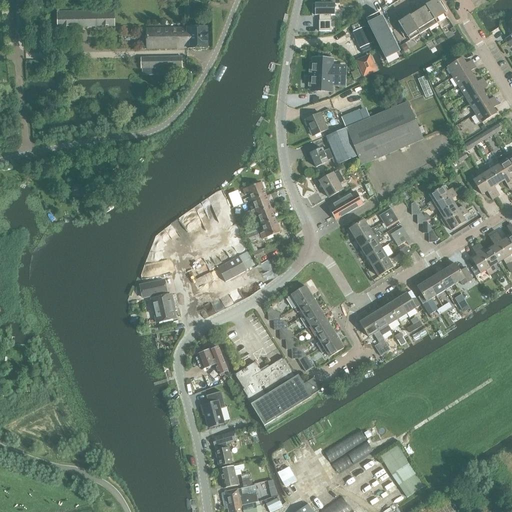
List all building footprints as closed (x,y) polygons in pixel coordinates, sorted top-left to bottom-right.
[(418,12),(426,25),(434,19),(435,19),(423,0),(421,0),(418,2),(423,9),(418,12)] [(438,3),(436,0),(435,0),(431,3),(429,0),(423,0),(435,19),(434,19),(437,23),(447,17),(444,13),(447,11),(441,1),(438,3)] [(318,15),(318,31),(330,31),(330,15),(334,15),(334,3),(311,3),(311,15),(318,15)] [(426,25),(418,12),(413,15),(409,8),(404,11),(417,30),(426,25)] [(57,27),(114,26),(114,11),(57,12),(57,27)] [(407,36),(409,40),(420,34),(417,30),(404,11),(400,13),(404,20),(399,23),(401,26),(398,28),(404,38),(407,36)] [(366,20),(385,59),(399,52),(379,14),(366,20)] [(354,30),(364,25),(362,20),(352,25),(354,30)] [(145,30),(146,49),(187,48),(187,49),(206,49),(206,28),(186,28),(186,29),(145,30)] [(358,42),(363,53),(372,49),(367,38),(358,42)] [(366,75),(377,70),(375,65),(373,66),(369,56),(357,61),(363,76),(366,75)] [(140,58),(141,69),(181,68),(180,57),(140,58)] [(453,76),(473,64),(471,60),(465,64),(461,58),(447,67),(453,76)] [(331,67),(331,60),(313,59),(313,64),(310,64),(310,72),(313,72),(313,75),(337,76),(337,67),(331,67)] [(473,64),(453,76),(458,86),(473,77),(470,71),(476,68),(473,64)] [(354,80),(361,77),(358,70),(351,73),(354,80)] [(336,85),(337,76),(313,75),(312,78),(309,78),(309,86),(312,86),(312,91),(330,92),(330,85),(336,85)] [(473,77),(458,86),(464,95),(485,82),(482,78),(476,82),(473,77)] [(485,82),(464,95),(470,104),(484,95),(481,90),(487,86),(485,82)] [(484,95),(470,104),(475,113),(496,101),(494,97),(488,100),(484,95)] [(496,101),(475,113),(481,123),(496,114),(492,108),(498,104),(496,101)] [(345,128),(357,156),(361,165),(422,139),(406,103),(362,121),(357,110),(340,117),(345,128)] [(313,136),(326,130),(318,114),(305,120),(313,136)] [(489,129),(493,135),(501,129),(498,124),(489,129)] [(337,164),(356,156),(357,156),(345,128),(326,136),(337,164)] [(493,135),(489,129),(481,135),(484,140),(493,135)] [(472,140),(475,145),(484,140),(481,135),(472,140)] [(475,145),(472,140),(463,146),(467,151),(475,145)] [(327,160),(332,158),(328,149),(323,151),(322,149),(310,154),(315,167),(327,162),(327,160)] [(459,164),(468,158),(464,153),(456,158),(459,164)] [(511,175),(511,165),(508,158),(502,162),(499,157),(495,159),(511,185),(511,177),(511,176),(511,175)] [(511,186),(511,185),(495,159),(492,161),(495,166),(490,169),(499,183),(503,180),(509,189),(511,186)] [(478,170),(495,197),(499,195),(494,186),(499,183),(490,169),(485,172),(482,167),(478,170)] [(495,197),(478,170),(474,172),(477,177),(472,180),(481,194),(486,191),(492,199),(495,197)] [(339,184),(343,182),(337,171),(318,181),(328,197),(341,189),(339,184)] [(252,201),(264,195),(259,183),(242,190),(245,195),(249,194),(252,201)] [(430,208),(454,192),(452,189),(447,192),(443,187),(429,196),(432,200),(427,204),(430,208)] [(234,206),(244,202),(238,189),(229,193),(234,206)] [(440,213),(454,204),(451,199),(456,196),(454,192),(430,208),(432,211),(437,208),(440,213)] [(335,220),(361,205),(354,193),(328,208),(335,220)] [(264,195),(252,201),(256,213),(269,208),(264,195)] [(420,213),(421,213),(415,202),(411,204),(412,215),(416,215),(416,214),(420,213)] [(454,204),(440,213),(443,218),(440,219),(443,224),(465,210),(462,206),(457,209),(454,204)] [(269,208),(256,213),(261,225),(274,220),(269,208)] [(462,217),(467,213),(465,210),(443,224),(445,227),(448,225),(451,230),(465,221),(462,217)] [(391,211),(380,218),(382,222),(393,215),(391,211)] [(422,224),(422,222),(426,222),(421,213),(420,213),(416,214),(416,215),(417,215),(418,225),(422,224)] [(387,230),(398,223),(393,215),(382,222),(387,230)] [(274,220),(261,225),(264,232),(260,234),(262,239),(279,232),(274,220)] [(355,239),(369,230),(363,220),(349,229),(355,239)] [(422,222),(422,224),(423,224),(423,233),(428,233),(428,231),(432,231),(426,222),(422,222)] [(372,228),(369,230),(355,239),(361,248),(380,236),(378,232),(375,233),(372,228)] [(394,241),(405,234),(402,229),(391,236),(394,241)] [(437,240),(432,231),(428,231),(428,233),(428,242),(433,242),(437,240)] [(249,242),(259,237),(256,232),(246,236),(249,242)] [(511,254),(511,247),(506,237),(501,240),(496,232),(493,234),(510,262),(511,260),(511,258),(510,256),(511,254)] [(405,234),(394,241),(398,247),(405,242),(408,246),(412,243),(406,234),(405,234)] [(510,262),(493,234),(489,237),(494,245),(489,248),(498,263),(503,260),(506,264),(510,262)] [(367,258),(381,249),(379,245),(384,242),(380,236),(361,248),(367,258)] [(498,263),(489,248),(484,251),(479,243),(475,245),(492,273),(496,270),(493,266),(498,263)] [(492,273),(475,245),(472,247),(477,256),(472,259),(481,274),(486,271),(488,275),(492,273)] [(412,255),(411,254),(406,246),(399,250),(405,259),(412,255)] [(257,260),(264,256),(261,249),(253,253),(257,260)] [(372,267),(387,258),(381,249),(367,258),(372,267)] [(225,282),(245,271),(238,257),(218,268),(225,282)] [(387,258),(372,267),(378,276),(392,267),(387,258)] [(445,269),(454,284),(459,281),(462,285),(472,279),(465,268),(460,271),(455,263),(445,269)] [(454,284),(445,269),(436,275),(445,290),(454,284)] [(445,290),(436,275),(427,281),(435,295),(445,290)] [(157,313),(154,313),(156,322),(175,318),(173,310),(172,310),(171,305),(173,305),(171,295),(166,296),(166,292),(167,292),(164,279),(140,284),(143,297),(154,295),(155,298),(154,298),(157,313)] [(435,295),(427,281),(417,287),(422,294),(418,296),(425,309),(434,304),(430,299),(435,295)] [(299,304),(311,296),(305,286),(291,295),(288,297),(294,307),(297,305),(299,304)] [(448,301),(443,292),(438,295),(443,304),(448,301)] [(397,299),(406,314),(419,305),(415,298),(411,300),(407,293),(397,299)] [(304,315),(318,307),(311,296),(299,304),(297,305),(298,306),(294,308),(297,312),(301,310),(304,315)] [(388,305),(397,319),(406,314),(397,299),(388,305)] [(451,307),(448,303),(442,307),(445,311),(451,307)] [(397,319),(388,305),(379,311),(388,325),(397,319)] [(318,307),(304,315),(307,321),(303,323),(307,328),(324,317),(318,307)] [(437,311),(439,315),(445,311),(442,307),(437,311)] [(267,310),(268,320),(274,320),(275,317),(277,318),(279,313),(271,308),(267,310)] [(388,325),(379,311),(369,316),(378,331),(388,325)] [(385,341),(378,331),(369,316),(360,322),(369,337),(373,334),(380,344),(384,341),(385,341)] [(281,327),(284,328),(287,323),(277,318),(275,317),(274,320),(274,330),(279,330),(281,327)] [(317,336),(330,327),(324,317),(307,328),(310,333),(313,330),(317,336)] [(422,325),(419,321),(413,325),(416,330),(422,325)] [(281,327),(279,330),(280,340),(285,339),(287,337),(289,338),(292,333),(284,328),(281,327)] [(319,349),(337,338),(330,327),(317,336),(320,341),(316,344),(319,349)] [(293,346),(295,347),(298,342),(289,338),(287,337),(285,339),(286,350),(291,349),(293,346)] [(337,338),(319,349),(322,353),(326,351),(329,356),(343,348),(337,338)] [(384,341),(380,344),(375,347),(377,351),(386,345),(384,341)] [(381,356),(390,351),(386,345),(377,351),(381,356)] [(303,358),(306,356),(304,352),(295,347),(293,346),(291,349),(292,359),(298,359),(299,356),(303,358)] [(219,373),(226,370),(221,357),(214,360),(210,349),(197,354),(203,369),(216,364),(219,373)] [(305,372),(311,368),(313,367),(306,356),(303,358),(299,356),(298,359),(305,372)] [(264,425),(311,397),(311,396),(303,384),(298,375),(297,376),(298,376),(294,378),(290,371),(291,371),(283,357),(261,371),(255,362),(235,374),(243,389),(247,396),(246,397),(255,411),(264,425)] [(303,384),(311,396),(321,390),(313,378),(303,384)] [(221,391),(206,396),(208,403),(204,404),(207,413),(205,414),(209,427),(223,423),(219,409),(225,407),(221,391)] [(337,471),(373,451),(361,430),(326,450),(337,471)] [(226,443),(236,440),(233,431),(212,438),(215,447),(217,446),(218,449),(216,450),(219,465),(232,463),(228,447),(227,447),(226,443)] [(380,457),(406,498),(424,486),(398,446),(380,457)] [(290,465),(278,471),(285,486),(297,480),(290,465)] [(256,482),(259,501),(278,497),(274,478),(256,482)] [(256,494),(249,495),(240,497),(238,489),(225,492),(228,509),(255,503),(258,502),(256,494)] [(343,495),(320,508),(322,511),(350,511),(352,511),(343,495)] [(269,511),(274,511),(281,509),(276,499),(265,504),(269,511)] [(257,511),(255,503),(228,509),(228,511),(257,511)]
